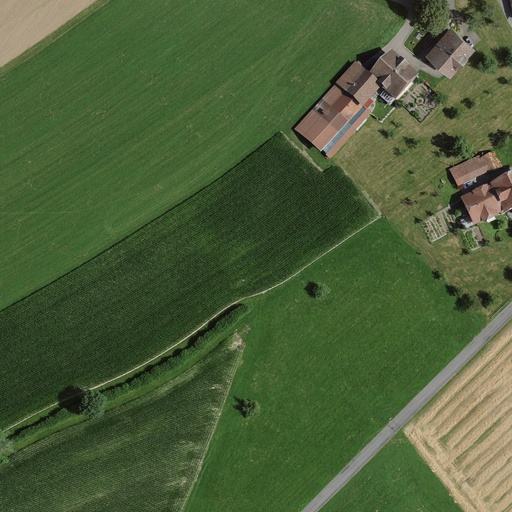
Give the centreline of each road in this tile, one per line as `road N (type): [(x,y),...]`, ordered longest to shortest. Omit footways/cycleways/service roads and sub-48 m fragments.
road 1 (unclassified): [(511,309),(308,511)]
road 2 (track): [(0,77),(107,0)]
